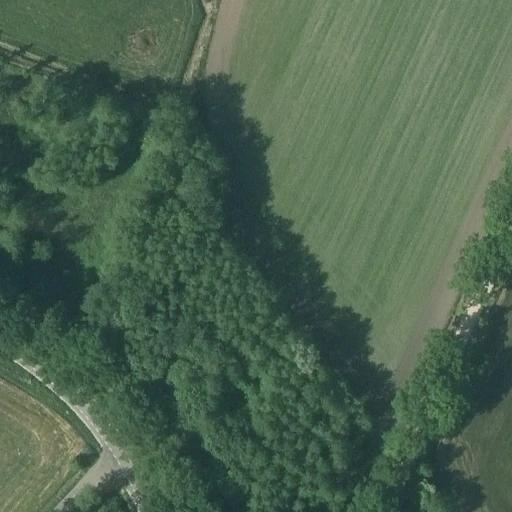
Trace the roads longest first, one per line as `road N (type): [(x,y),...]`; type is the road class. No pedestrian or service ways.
road 1 (track): [(379,511),(511,217)]
road 2 (unclassified): [(150,511),(117,453),(63,385),(0,342)]
